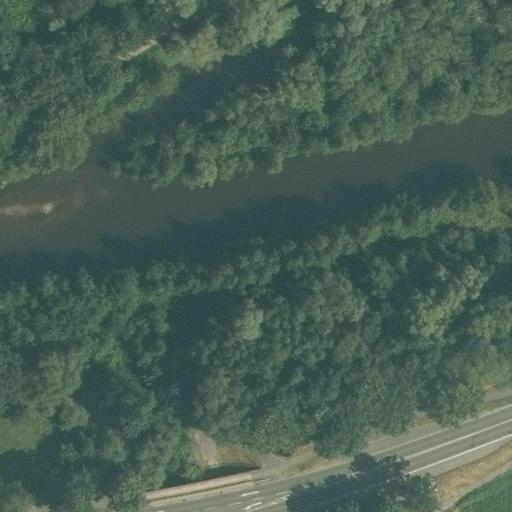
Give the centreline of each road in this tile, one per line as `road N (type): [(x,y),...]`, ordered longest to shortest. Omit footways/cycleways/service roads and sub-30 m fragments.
road 1 (secondary): [(511,418),(222,511)]
road 2 (track): [(0,148),(106,93),(252,0)]
road 3 (track): [(511,79),(423,108),(382,112),(343,83),(293,0)]
road 4 (track): [(0,404),(60,431),(85,454),(112,511)]
